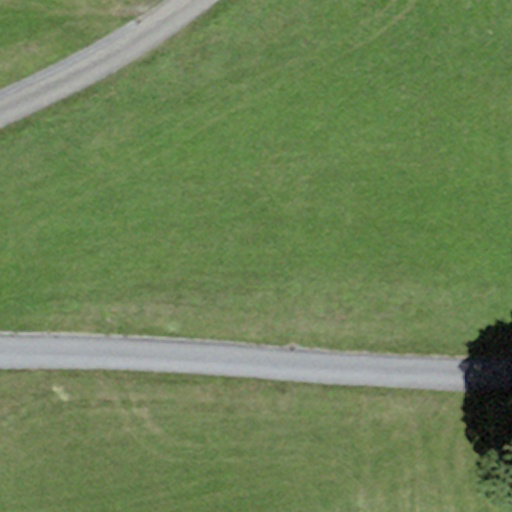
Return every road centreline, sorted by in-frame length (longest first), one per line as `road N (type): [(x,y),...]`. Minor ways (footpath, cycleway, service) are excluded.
road 1 (track): [(511,376),(395,381),(131,360),(0,362)]
road 2 (track): [(0,104),(188,0)]
